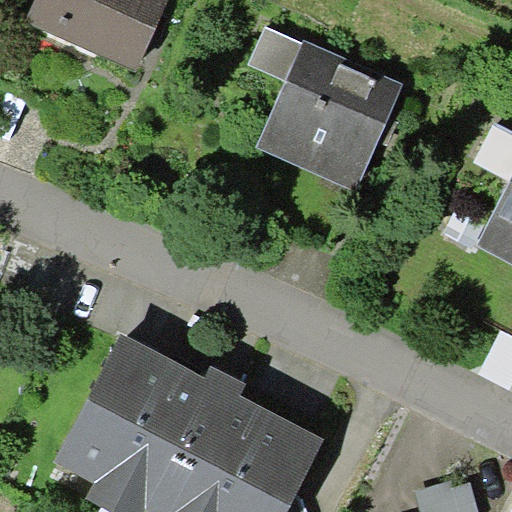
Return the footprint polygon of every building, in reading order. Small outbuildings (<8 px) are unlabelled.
[(35,0),(27,21),(139,70),(169,0),(35,0)] [(285,82),(303,44),(266,27),(248,64),(285,82)] [(256,147),(355,192),(403,84),(304,40),(303,44),(285,82),(256,147)] [(511,181),(511,178),(511,131),(493,122),(473,162),(511,181)] [(478,244),(511,261),(511,178),(511,181),(478,244)] [(204,376),(120,332),(53,461),(94,482),(85,498),(112,511),(143,511),(145,509),(151,511),(284,511),(297,489),(324,439),(240,396),(246,384),(210,365),(204,376)] [(478,511),(468,475),(415,490),(421,511),(478,511)] [(305,511),(297,489),(284,511),(305,511)]
